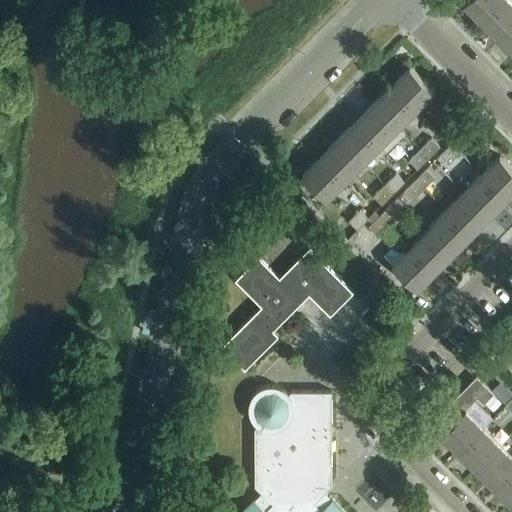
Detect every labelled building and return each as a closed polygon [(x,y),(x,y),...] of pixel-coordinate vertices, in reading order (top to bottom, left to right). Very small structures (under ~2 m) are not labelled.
[(467,0),(464,3),(482,22),(503,0),(467,0)] [(503,0),(482,22),(500,39),(511,27),(511,2),(509,0),(503,0)] [(511,27),(500,39),(511,50),(511,27)] [(410,67),(392,85),(416,109),(434,91),(410,67)] [(392,85),(374,103),(398,127),(416,109),(392,85)] [(374,103),(356,121),(381,145),(398,127),(374,103)] [(445,124),(454,133),(465,121),(457,113),(445,124)] [(356,121),(338,138),(363,163),(381,145),(356,121)] [(462,133),(451,144),(459,152),(471,141),(462,133)] [(338,138),(320,156),(345,181),(363,163),(338,138)] [(432,138),(420,149),(429,157),(440,146),(432,138)] [(459,152),(451,144),(440,155),(448,164),(459,152)] [(429,157),(420,149),(409,160),(417,168),(429,157)] [(345,181),(320,156),(302,175),(327,199),(345,181)] [(511,167),(500,156),(482,174),(506,199),(511,193),(511,167)] [(426,168),(415,179),(424,188),(435,177),(426,168)] [(396,173),(384,184),(393,193),(404,182),(396,173)] [(482,174),(464,192),(489,217),(506,199),(482,174)] [(424,188),(415,179),(404,190),(412,199),(424,188)] [(393,193),(384,184),(373,195),(382,204),(393,193)] [(464,192),(446,210),(471,235),(489,217),(464,192)] [(390,204),(379,215),(388,223),(399,212),(390,204)] [(348,220),(357,228),(368,217),(360,209),(348,220)] [(446,210),(429,228),(453,253),(471,235),(446,210)] [(388,223),(379,215),(368,226),(376,234),(388,223)] [(429,228),(411,246),(435,270),(453,253),(429,228)] [(435,270),(411,246),(393,264),(417,289),(435,270)] [(222,346),(245,369),(279,335),(273,330),(310,293),(331,314),(354,291),(309,247),(280,277),(259,256),(236,279),(262,305),(222,346)] [(361,316),(361,317),(377,332),(385,323),(370,308),(361,316)] [(511,340),(498,355),(511,368),(511,340)] [(441,434),(460,452),(484,427),(466,409),(478,397),(484,403),(494,393),(477,376),(438,416),(448,426),(441,434)] [(346,511),(326,491),(332,485),(332,391),(292,391),(289,394),(288,392),(287,391),(284,389),(283,388),(281,387),(279,386),(277,386),(273,385),(269,385),(266,386),(263,387),(260,389),(258,389),(257,391),(254,393),(253,396),(251,398),(251,399),(250,401),(250,403),(249,405),(249,406),(249,409),(249,411),(250,412),(250,415),(251,417),(252,419),(254,421),(255,423),(256,424),(258,425),(255,428),(256,485),(262,492),(242,511),(346,511)] [(460,452),(478,469),(502,445),(484,427),(460,452)] [(478,469),(495,487),(511,470),(511,454),(502,445),(478,469)] [(511,470),(495,487),(511,503),(511,470)]
